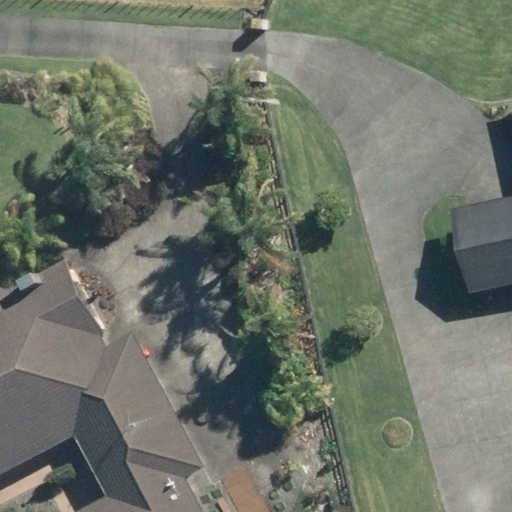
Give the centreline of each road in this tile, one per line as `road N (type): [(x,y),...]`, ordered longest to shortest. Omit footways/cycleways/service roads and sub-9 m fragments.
road 1 (unknown): [(131,14),(315,40),(356,69),(390,153),(474,453)]
road 2 (unknown): [(0,4),(131,14),(207,379)]
